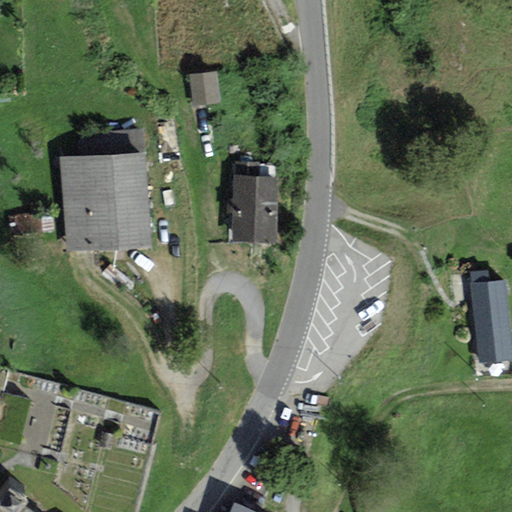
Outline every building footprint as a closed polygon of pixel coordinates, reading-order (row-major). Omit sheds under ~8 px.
[(188,75),(192,107),(221,103),(217,72),(188,75)] [(143,154),(146,154),(144,128),(108,131),(109,156),(143,154)] [(59,160),(68,252),(152,246),(143,154),(109,156),(59,160)] [(276,243),(278,178),(258,178),(258,163),(235,162),(235,166),(235,177),(233,177),(232,242),(276,243)] [(470,273),(472,284),(489,281),(488,270),(470,273)] [(469,284),(478,365),(511,361),(511,349),(506,280),(489,281),(472,284),(469,284)] [(0,511),(31,511),(25,507),(29,502),(9,488),(0,500),(0,511)]
